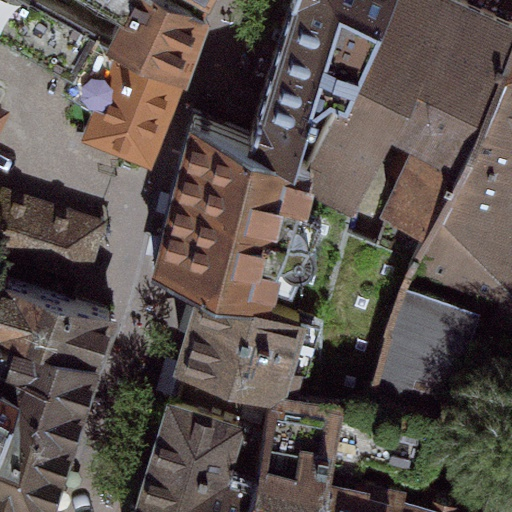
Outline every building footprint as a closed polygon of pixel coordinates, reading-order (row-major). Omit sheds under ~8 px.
[(0,0),(0,19),(73,70),(101,23),(59,0),(0,0)] [(125,0),(132,4),(120,38),(186,66),(213,1),(211,0),(125,0)] [(386,0),(293,0),(252,141),(309,158),(386,0)] [(511,58),(511,21),(465,0),(386,0),(309,158),(301,170),(313,177),(357,198),(391,128),(423,141),(406,184),(443,199),(511,58)] [(154,154),(186,66),(120,38),(101,23),(73,70),(66,82),(98,100),(89,132),(154,154)] [(511,58),(443,199),(420,261),(483,287),(486,282),(511,293),(511,58)] [(252,141),(197,125),(154,263),(210,278),(325,317),(329,304),(337,273),(283,247),(303,200),(313,177),(301,170),(309,158),(252,141)] [(406,184),(387,245),(420,261),(443,199),(406,184)] [(0,246),(86,277),(104,223),(0,188),(0,246)] [(303,200),(283,247),(337,273),(352,219),(303,200)] [(387,245),(360,315),(345,363),(381,373),(415,277),(420,261),(387,245)] [(0,324),(1,324),(108,363),(126,308),(7,271),(0,289),(0,324)] [(476,302),(415,277),(381,373),(369,405),(436,415),(476,302)] [(325,317),(210,278),(187,355),(279,387),(321,393),(324,356),(325,317)] [(360,315),(329,304),(325,317),(324,356),(345,363),(360,315)] [(0,461),(0,493),(46,511),(59,511),(108,363),(1,324),(0,325),(0,341),(1,342),(0,351),(0,355),(11,362),(7,367),(36,380),(0,461)] [(187,355),(175,392),(242,416),(242,397),(269,406),(279,387),(187,355)] [(346,402),(315,511),(396,511),(400,497),(402,486),(413,488),(436,415),(369,405),(381,373),(345,363),(324,356),(321,393),(346,402)] [(0,461),(36,380),(7,367),(0,364),(0,461)] [(250,480),(241,511),(315,511),(346,402),(321,393),(279,387),(269,406),(250,480)] [(242,416),(175,392),(138,511),(241,511),(250,480),(225,472),(242,416)] [(396,511),(511,511),(511,488),(504,487),(497,507),(433,489),(427,504),(400,497),(396,511)]
